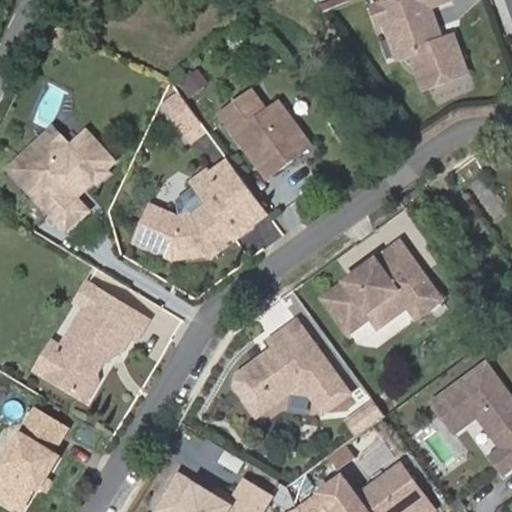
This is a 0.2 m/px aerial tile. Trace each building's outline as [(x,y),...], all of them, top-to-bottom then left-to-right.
[(450,2),(448,0),(398,0),(386,5),(392,21),(384,25),(398,62),(411,58),(424,92),(466,76),(453,39),(441,43),(436,30),(431,28),(428,20),(430,14),(429,10),(450,2)] [(386,5),(371,10),(377,27),(384,25),(392,21),(386,5)] [(36,41),(52,48),(60,32),(44,24),(36,41)] [(185,83),(195,97),(207,88),(197,74),(185,83)] [(195,97),(185,83),(180,87),(190,101),(195,97)] [(253,95),(220,119),(267,183),(312,150),(289,119),(277,128),(267,115),(253,95)] [(188,134),(200,125),(181,99),(169,108),(188,134)] [(280,106),(267,115),(277,128),(289,119),(280,106)] [(51,129),(42,137),(59,156),(68,148),(51,129)] [(42,137),(10,166),(28,185),(28,196),(63,234),(86,214),(73,199),(62,187),(72,178),(83,191),(92,183),(95,186),(106,175),(104,172),(112,164),(84,133),(68,148),(59,156),(42,137)] [(10,166),(5,171),(28,196),(28,185),(10,166)] [(266,215),(231,168),(214,180),(221,189),(249,227),(266,215)] [(221,189),(214,180),(211,176),(195,188),(204,201),(221,189)] [(73,199),(83,191),(72,178),(62,187),(73,199)] [(204,201),(207,205),(210,209),(194,221),(182,220),(156,205),(137,239),(173,259),(209,258),(213,255),(214,248),(220,244),(223,248),(233,240),(235,244),(252,231),(249,227),(221,189),(204,201)] [(225,251),(223,248),(220,244),(214,248),(213,255),(215,258),(225,251)] [(360,275),(323,302),(349,337),(371,321),(379,331),(410,309),(433,291),(400,246),(370,268),(372,271),(363,278),(360,275)] [(360,275),(363,278),(372,271),(370,268),(360,275)] [(60,359),(46,383),(80,404),(92,384),(103,366),(101,359),(106,352),(115,357),(119,359),(130,341),(135,345),(147,326),(87,290),(75,309),(84,315),(59,355),(60,359)] [(410,309),(418,321),(442,303),(433,291),(410,309)] [(238,379),(236,390),(258,419),(291,395),(311,398),(324,416),(350,397),(297,324),(270,344),(275,351),(273,352),(273,357),(266,362),(261,361),(238,379)] [(35,376),(46,383),(60,359),(59,355),(50,350),(35,376)] [(103,366),(108,369),(115,357),(106,352),(101,359),(103,366)] [(273,352),(261,361),(266,362),(273,357),(273,352)] [(511,400),(485,364),(431,404),(454,435),(477,418),(500,450),(489,458),(502,477),(511,469),(511,400)] [(92,384),(80,404),(89,409),(101,390),(92,384)] [(348,425),(358,438),(384,418),(375,405),(348,425)] [(36,414),(0,474),(0,500),(19,511),(24,511),(36,493),(41,492),(42,490),(46,482),(59,461),(53,456),(67,432),(36,414)] [(342,481),(300,511),(410,511),(426,499),(401,466),(356,500),(342,481)] [(264,511),(272,499),(246,484),(235,502),(231,509),(215,499),(180,478),(159,511),(264,511)] [(219,493),(215,499),(231,509),(235,502),(219,493)] [(434,511),(435,511),(426,499),(410,511),(434,511)]
